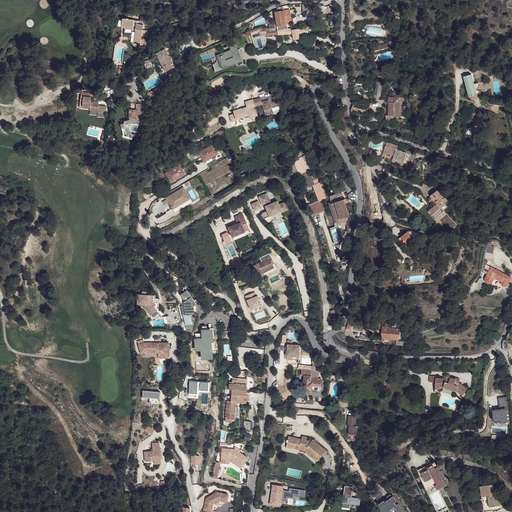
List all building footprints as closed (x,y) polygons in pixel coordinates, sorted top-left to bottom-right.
[(280,26),(280,28),(285,28),(284,18),(290,17),(289,11),(273,13),(275,26),(280,26)] [(146,25),(147,14),(141,13),(140,18),(121,15),(120,23),(132,25),(132,24),(134,24),(133,39),(139,40),(139,42),(145,43),(146,37),(140,36),(141,33),(146,33),(147,25),(146,25)] [(267,30),(258,31),(258,35),(276,34),(291,32),(291,38),(298,37),(297,35),(300,34),(300,33),(306,33),(306,28),(312,28),(313,26),(306,25),(296,27),(285,28),(280,28),(276,29),(267,30)] [(175,33),(173,26),(164,28),(167,36),(175,33)] [(314,38),(317,33),(311,30),(308,35),(314,38)] [(164,68),(174,63),(166,49),(172,46),(169,42),(164,44),(158,48),(155,49),(164,68)] [(241,60),(234,42),(228,44),(230,49),(215,54),(217,60),(211,63),(214,70),(241,60)] [(461,76),(467,94),(475,92),(468,73),(461,76)] [(89,92),(79,91),(79,92),(77,104),(88,106),(87,109),(95,110),(95,111),(103,112),(104,105),(96,104),(97,101),(88,100),(89,92)] [(394,99),(389,99),(389,116),(399,116),(400,103),(404,98),(401,94),(394,99)] [(261,101),(253,103),(254,105),(261,103),(264,114),(269,113),(268,108),(271,107),(278,105),(275,97),(261,101)] [(132,122),(137,123),(139,118),(139,116),(143,109),(143,103),(135,103),(135,109),(128,109),(128,118),(129,118),(129,119),(123,120),(123,122),(120,123),(123,135),(131,138),(133,131),(130,130),(128,125),(132,124),(132,122)] [(254,105),(253,103),(246,105),(233,110),(234,113),(235,118),(248,114),(249,116),(257,114),(254,105)] [(203,117),(201,113),(187,119),(190,123),(203,117)] [(392,162),(403,165),(404,161),(409,162),(411,154),(397,150),(399,146),(385,142),(384,146),(385,146),(387,147),(385,153),(394,156),(392,162)] [(218,152),(213,143),(199,151),(204,160),(218,152)] [(295,164),(298,172),(301,171),(302,173),(308,170),(305,161),(311,158),(308,152),(302,155),(301,153),(297,155),(298,158),(295,159),(296,163),(295,164)] [(183,171),(179,163),(165,171),(169,179),(183,171)] [(311,176),(308,170),(302,173),(308,186),(312,185),(314,184),(311,175),(311,176)] [(319,172),(311,175),(314,184),(312,185),(317,196),(328,192),(324,180),(323,181),(319,172)] [(332,174),(327,177),(330,184),(335,182),(332,174)] [(430,185),(427,191),(432,194),(435,188),(430,185)] [(183,186),(165,197),(174,212),(191,201),(183,186)] [(437,190),(430,196),(435,201),(437,203),(433,206),(428,211),(434,219),(439,215),(441,218),(446,214),(444,211),(441,207),(444,204),(447,201),(445,197),(444,198),(437,190)] [(270,201),(267,193),(258,197),(262,205),(270,201)] [(344,198),(330,203),(335,219),(338,218),(340,222),(348,219),(347,215),(348,215),(344,203),(348,201),(344,198)] [(310,210),(312,214),(324,210),(320,199),(307,204),(310,210)] [(261,207),(258,201),(251,204),(254,210),(261,207)] [(288,209),(284,202),(278,204),(278,203),(272,205),(271,203),(265,206),(267,210),(262,212),(261,216),(263,218),(281,210),(282,212),(288,209)] [(270,223),(273,215),(282,212),(281,210),(263,218),(270,223)] [(239,215),(234,217),(237,223),(227,227),(232,237),(245,232),(243,228),(248,226),(243,213),(242,214),(239,215)] [(401,237),(406,244),(414,237),(409,231),(401,237)] [(403,246),(406,244),(401,237),(397,241),(398,242),(401,246),(403,246)] [(274,268),(272,265),(271,262),(273,261),(269,254),(264,256),(266,260),(258,264),(263,273),(268,271),(274,268)] [(255,261),(256,265),(258,264),(266,260),(264,256),(255,261)] [(443,269),(441,273),(446,275),(449,270),(450,266),(446,263),(443,269)] [(256,265),(253,266),(258,275),(263,273),(258,264),(256,265)] [(511,277),(511,276),(487,265),(484,271),(487,274),(485,279),(486,281),(487,283),(489,284),(491,284),(493,283),(496,279),(502,282),(502,284),(503,285),(505,286),(507,287),(508,286),(511,277)] [(198,312),(196,303),(186,290),(180,295),(185,301),(184,301),(186,314),(198,312)] [(153,295),(137,294),(137,304),(144,305),(144,308),(150,315),(151,314),(156,310),(157,310),(154,306),(153,305),(153,302),(153,295)] [(200,351),(201,359),(213,358),(212,342),(211,338),(213,338),(212,328),(201,329),(201,338),(194,338),(195,351),(200,351)] [(383,328),(382,339),(399,340),(399,329),(383,328)] [(168,357),(168,342),(144,343),(138,344),(140,353),(145,351),(158,352),(158,357),(168,357)] [(299,346),(287,345),(287,348),(287,351),(286,356),(293,357),(293,360),(298,361),(299,346)] [(309,371),(300,370),(299,376),(303,376),(302,388),(310,389),(310,387),(319,387),(320,380),(310,379),(309,379),(309,377),(310,371),(309,371)] [(245,402),(247,379),(238,378),(238,381),(232,380),(232,382),(229,382),(229,386),(228,390),(231,390),(230,401),(230,404),(235,405),(236,401),(245,402)] [(451,380),(447,379),(437,380),(437,384),(437,388),(445,388),(459,390),(466,395),(470,387),(461,382),(456,381),(457,379),(452,378),(451,380)] [(511,421),(508,397),(499,398),(500,406),(503,407),(503,409),(501,409),(493,410),(494,420),(500,420),(501,422),(511,421)] [(226,404),(225,418),(226,418),(232,419),(234,419),(235,405),(230,404),(227,404),(226,404)] [(356,417),(348,416),(348,426),(349,426),(349,435),(357,435),(357,426),(356,426),(356,417)] [(250,422),(244,420),(242,429),(243,429),(242,432),(249,433),(250,422)] [(152,435),(155,430),(147,425),(144,431),(152,435)] [(186,445),(188,438),(182,436),(179,443),(186,445)] [(325,452),(313,441),(311,443),(308,442),(308,441),(305,440),(305,439),(303,438),(302,440),(296,439),(289,437),(287,447),(294,447),(300,449),(300,450),(305,452),(307,446),(313,452),(309,456),(317,462),(325,452)] [(144,452),(145,462),(154,461),(161,461),(159,443),(152,444),(153,451),(144,452)] [(247,457),(238,451),(235,449),(222,448),(221,462),(230,462),(230,461),(232,461),(233,459),(242,464),(247,457)] [(437,489),(446,484),(442,476),(441,477),(438,472),(440,471),(436,462),(434,463),(433,461),(418,468),(422,476),(420,477),(426,489),(435,484),(437,489)] [(493,484),(480,486),(483,511),(502,509),(500,489),(494,489),(493,484)] [(352,487),(344,486),(343,494),(342,496),(343,496),(341,507),(349,508),(349,504),(359,505),(359,498),(351,497),(352,487)] [(211,511),(213,504),(219,500),(226,501),(227,494),(216,492),(206,499),(203,510),(211,511)] [(211,511),(226,501),(219,500),(213,504),(211,511)]
